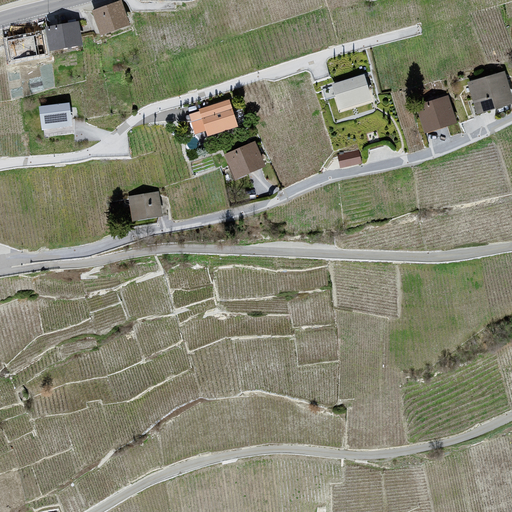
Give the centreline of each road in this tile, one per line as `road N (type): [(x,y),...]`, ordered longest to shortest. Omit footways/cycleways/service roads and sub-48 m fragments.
road 1 (residential): [(511,117),(426,156),(313,183),(201,223),(0,267)]
road 2 (unclassified): [(0,273),(181,251),(413,257),(511,248)]
road 3 (residential): [(0,165),(80,159),(176,103),(419,33)]
road 4 (unclassified): [(101,511),(152,482),(221,458),(389,455),(476,436),(511,419)]
